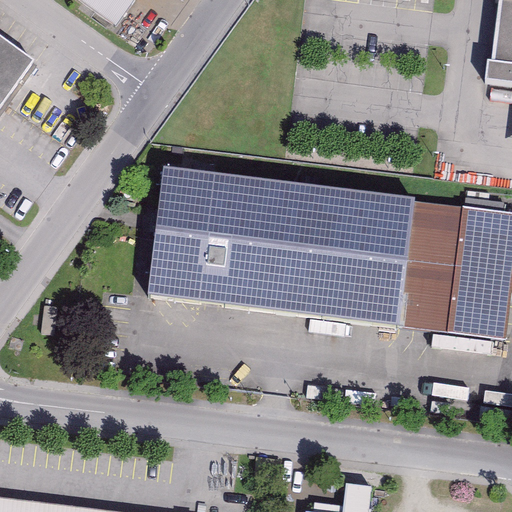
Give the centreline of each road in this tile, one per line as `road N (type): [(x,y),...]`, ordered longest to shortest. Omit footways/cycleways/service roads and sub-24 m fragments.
road 1 (residential): [(0,399),(511,465)]
road 2 (residential): [(0,313),(159,92)]
road 3 (residential): [(25,0),(159,92)]
